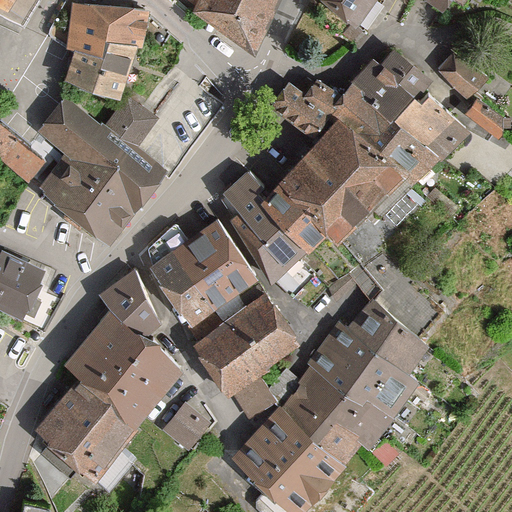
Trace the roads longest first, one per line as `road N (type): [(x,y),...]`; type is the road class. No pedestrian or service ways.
road 1 (unclassified): [(254,87),(207,164),(92,276),(23,402),(0,502)]
road 2 (unclassified): [(160,0),(254,87)]
